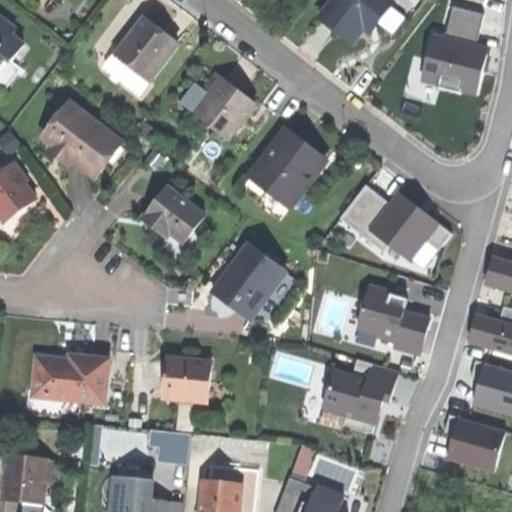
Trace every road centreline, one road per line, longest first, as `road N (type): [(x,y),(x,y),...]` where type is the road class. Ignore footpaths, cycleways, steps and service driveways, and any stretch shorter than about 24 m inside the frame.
road 1 (residential): [(197,0),(479,211)]
road 2 (residential): [(390,511),(411,432),(442,367),(479,211)]
